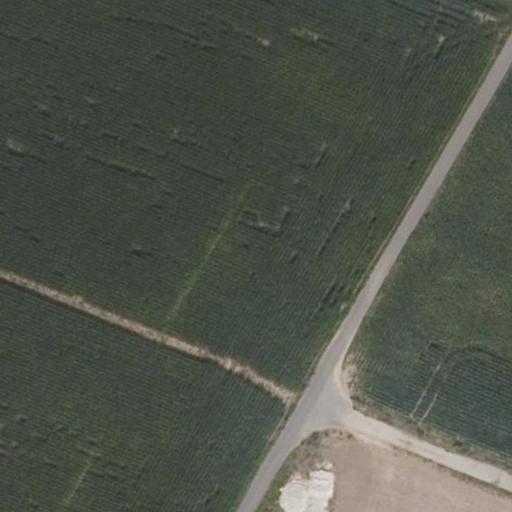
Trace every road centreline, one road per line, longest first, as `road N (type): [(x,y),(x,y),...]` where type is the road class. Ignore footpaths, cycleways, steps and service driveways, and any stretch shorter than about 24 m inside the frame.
road 1 (track): [(313,404),(511,49)]
road 2 (unknown): [(0,276),(313,404)]
road 3 (track): [(313,404),(511,484)]
road 4 (track): [(250,511),(313,404)]
